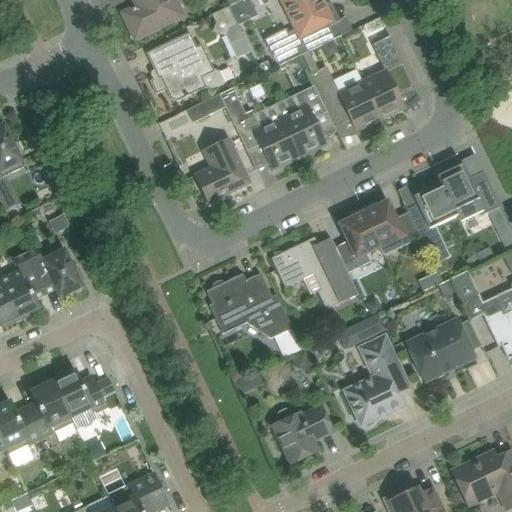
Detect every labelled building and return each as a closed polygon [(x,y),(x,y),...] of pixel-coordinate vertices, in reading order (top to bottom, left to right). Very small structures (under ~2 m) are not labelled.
[(183,17),(174,0),(132,0),(136,8),(122,14),(134,40),(183,17)] [(245,0),(237,4),(228,8),(237,26),(246,21),(257,16),(249,0),(245,0)] [(278,67),(299,57),(308,52),(333,40),(327,28),(330,26),(329,24),(330,16),(322,15),(323,7),(325,5),(322,0),(279,0),(290,22),(291,22),(296,31),(288,34),(286,31),(264,41),(271,57),(273,56),(278,67)] [(228,8),(210,17),(214,25),(227,29),(236,25),(237,26),(228,8)] [(217,71),(214,73),(201,46),(196,48),(189,34),(146,54),(157,79),(149,82),(156,96),(166,91),(170,101),(176,103),(206,88),(207,91),(211,91),(225,85),(219,73),(217,71)] [(362,84),(379,120),(403,109),(397,97),(414,89),(389,38),(372,46),(384,73),(362,84)] [(318,72),(308,52),(299,57),(333,128),(350,120),(356,132),(379,120),(362,84),(355,70),(332,81),(326,68),(318,72)] [(299,109),(280,119),(299,159),(326,146),(313,120),(326,114),(313,87),(293,97),(299,109)] [(232,89),(219,96),(225,109),(233,126),(254,116),(252,112),(245,116),(232,89)] [(187,111),(193,124),(225,109),(219,96),(187,111)] [(299,159),(280,119),(260,128),(254,116),(233,126),(246,152),(259,146),(272,172),(299,159)] [(0,179),(24,168),(19,158),(23,156),(17,143),(13,145),(4,126),(0,127),(0,179)] [(208,204),(232,193),(249,184),(228,140),(203,152),(211,169),(195,177),(208,204)] [(469,180),(462,165),(437,177),(456,217),(457,216),(460,222),(483,211),(485,215),(500,208),(486,179),(476,184),(473,178),(469,180)] [(407,214),(420,239),(432,266),(444,261),(450,258),(435,227),(456,217),(437,177),(440,184),(413,198),(416,205),(406,210),(406,209),(405,209),(407,214)] [(371,204),(360,209),(380,248),(384,257),(420,239),(407,214),(406,214),(407,218),(397,223),(387,202),(376,207),(371,204)] [(365,255),(380,248),(360,209),(350,215),(349,220),(338,225),(349,246),(337,252),(336,249),(337,248),(335,248),(347,274),(369,264),(365,255)] [(62,216),(52,221),(57,232),(67,227),(62,216)] [(313,247),(310,241),(270,260),(284,289),(314,275),(322,291),(317,293),(325,311),(339,305),(358,296),(347,274),(335,248),(330,239),(313,247)] [(489,247),(475,254),(479,263),(493,256),(489,247)] [(42,261),(37,251),(26,256),(44,295),(55,290),(59,299),(82,288),(80,283),(83,282),(77,269),(73,270),(64,251),(42,261)] [(20,272),(0,281),(0,285),(18,323),(32,316),(31,312),(38,309),(34,300),(44,295),(26,256),(14,262),(20,272)] [(474,256),(465,261),(469,268),(478,264),(474,256)] [(444,261),(432,266),(436,274),(437,277),(449,271),(444,261)] [(461,304),(478,296),(467,272),(449,280),(459,300),(461,304)] [(436,274),(430,277),(435,287),(441,284),(437,277),(436,274)] [(232,284),(230,281),(225,284),(224,283),(222,282),(221,282),(219,282),(218,282),(216,283),(215,284),(214,285),(213,286),(212,287),(211,289),(211,290),(206,293),(212,305),(209,307),(218,326),(235,317),(246,324),(270,340),(275,338),(292,330),(276,296),(271,298),(260,275),(245,282),(243,283),(242,282),(240,281),(232,284)] [(0,327),(2,326),(3,330),(18,323),(0,285),(0,327)] [(511,285),(510,286),(511,289),(511,311),(502,317),(500,312),(484,320),(497,348),(500,347),(507,361),(511,358),(511,285)] [(372,301),(364,305),(370,316),(380,311),(377,303),(372,301)] [(386,331),(378,315),(363,322),(371,338),(386,331)] [(474,359),(471,353),(482,347),(469,321),(458,326),(456,321),(406,345),(424,383),(474,359)] [(275,338),(274,338),(284,360),(302,351),(292,330),(275,338)] [(399,409),(402,407),(396,395),(409,389),(384,337),(359,349),(373,379),(344,393),(361,427),(362,427),(366,428),(373,425),(375,420),(391,413),(393,414),(398,411),(399,409)] [(319,345),(308,351),(313,361),(319,359),(322,350),(319,345)] [(306,352),(292,359),(294,364),(309,369),(313,367),(306,352)] [(233,368),(231,375),(234,381),(241,378),(243,371),(233,368)] [(75,371),(52,382),(70,419),(73,424),(76,430),(81,427),(84,429),(92,425),(93,421),(97,419),(94,413),(106,408),(104,403),(101,399),(114,392),(108,379),(95,385),(91,378),(90,379),(81,383),(75,371)] [(40,440),(73,424),(52,382),(30,393),(35,403),(25,408),(29,417),(40,440)] [(40,440),(29,417),(25,408),(15,412),(10,402),(0,407),(0,439),(8,455),(40,440)] [(277,424),(272,427),(290,465),(317,452),(312,441),(332,432),(320,407),(300,417),(299,414),(293,417),(292,413),(288,411),(285,411),(278,414),(276,417),(276,421),(277,424)] [(96,442),(88,446),(93,458),(105,452),(101,444),(96,442)] [(463,496),(467,505),(468,507),(497,493),(506,511),(511,508),(511,454),(510,452),(496,459),(493,452),(451,472),(463,496)] [(154,475),(108,497),(114,511),(153,511),(168,505),(154,475)] [(410,488),(401,492),(383,501),(388,511),(443,511),(433,489),(420,495),(417,489),(411,491),(410,488)]
